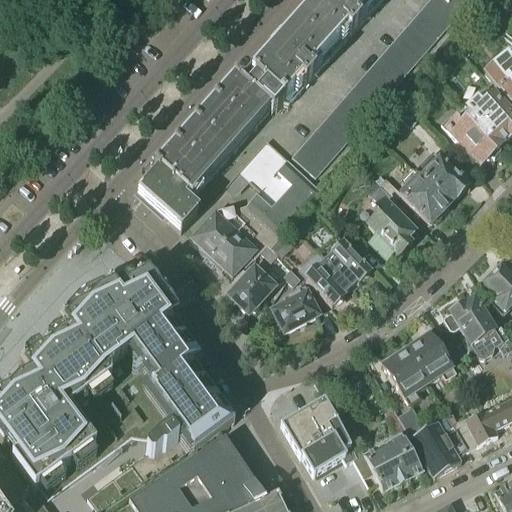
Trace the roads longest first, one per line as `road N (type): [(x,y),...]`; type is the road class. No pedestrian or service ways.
road 1 (residential): [(247,406),(352,344),(437,280),(511,203)]
road 2 (residential): [(107,207),(291,0)]
road 3 (residential): [(107,207),(247,406)]
road 4 (residential): [(227,0),(74,172)]
road 5 (unknown): [(169,511),(138,458),(126,452),(111,454),(53,511)]
road 6 (residential): [(0,329),(107,207)]
road 7 (residential): [(247,406),(307,511)]
